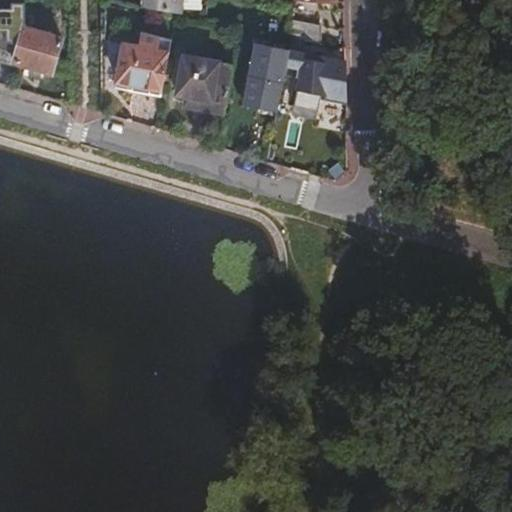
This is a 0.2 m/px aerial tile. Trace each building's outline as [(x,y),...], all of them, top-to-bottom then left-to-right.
[(144,0),(144,5),(180,13),(186,14),(186,0),(144,0)] [(215,20),(215,0),(207,0),(207,18),(215,20)] [(324,41),(327,5),(297,1),(291,35),(294,36),(324,41)] [(26,24),(27,5),(0,12),(0,55),(16,58),(26,24)] [(64,35),(26,24),(16,58),(54,70),(64,35)] [(165,86),(173,49),(128,40),(120,77),(165,86)] [(256,40),(244,98),(256,100),(256,104),(279,109),(286,73),(292,47),(256,40)] [(313,52),(292,47),(286,73),(297,76),(292,102),(315,107),(317,94),(348,100),(347,59),(313,52)] [(179,95),(188,97),(189,91),(215,96),(213,107),(226,110),(234,71),(235,62),(188,53),(179,95)] [(189,91),(188,97),(186,102),(213,107),(215,96),(189,91)] [(315,107),(292,102),(290,111),(313,116),(315,107)]
